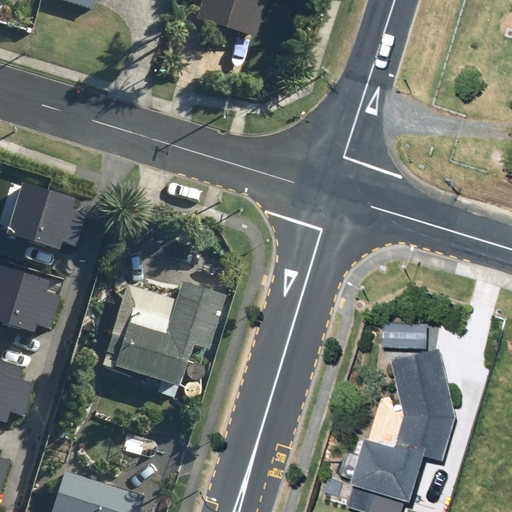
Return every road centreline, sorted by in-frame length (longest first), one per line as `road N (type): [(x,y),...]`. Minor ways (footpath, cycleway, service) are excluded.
road 1 (residential): [(329,195),(0,93)]
road 2 (residential): [(329,195),(235,511)]
road 3 (tertiary): [(329,195),(389,0)]
road 4 (residential): [(511,251),(329,195)]
